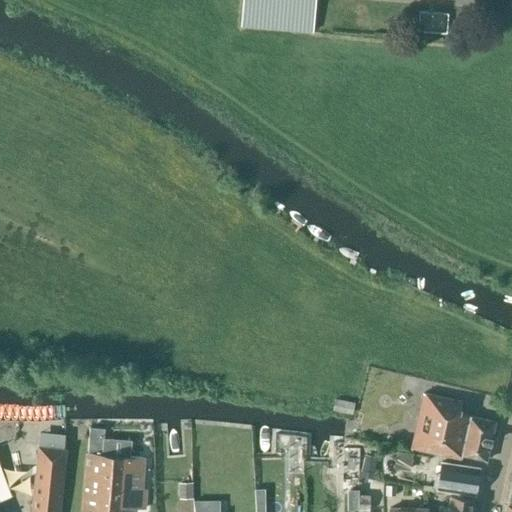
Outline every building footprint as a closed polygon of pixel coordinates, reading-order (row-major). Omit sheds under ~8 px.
[(314,0),(242,0),(240,25),(312,31),(314,0)] [(460,401),(423,393),(411,448),(460,459),(461,455),(486,460),(494,422),(457,413),(460,401)] [(331,398),(329,409),(348,413),(350,402),(331,398)] [(59,511),(66,449),(64,449),(38,446),(31,511),(59,511)] [(137,507),(141,457),(86,453),(81,511),(119,511),(120,506),(137,507)] [(437,486),(437,489),(475,495),(479,468),(441,462),(440,467),(436,466),(433,486),(437,486)] [(437,511),(471,511),(474,500),(450,496),(448,508),(439,507),(437,511)] [(193,501),(192,511),(202,511),(203,501),(193,501)]
